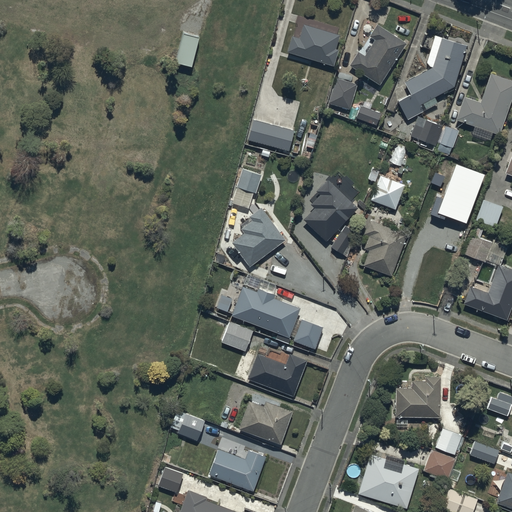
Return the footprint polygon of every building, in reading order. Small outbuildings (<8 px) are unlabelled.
[(292,31),(287,48),(334,62),(339,46),(335,45),(339,32),(304,21),(300,34),(292,31)] [(359,48),(349,62),(380,82),(407,41),(377,21),(369,33),(375,37),(365,52),(359,48)] [(197,33),(181,29),(175,57),(190,60),(197,33)] [(453,83),(465,42),(433,32),(424,61),(432,64),(405,78),(411,91),(397,98),(406,116),(437,99),(434,93),(453,83)] [(463,92),(455,116),(498,131),(511,91),(511,77),(490,70),(480,98),(463,92)] [(357,81),(336,75),(328,100),(349,106),(357,81)] [(359,103),(355,115),(375,122),(379,110),(359,103)] [(434,143),(441,124),(417,115),(410,134),(434,143)] [(252,117),(247,137),(287,148),(293,128),(252,117)] [(459,128),(445,123),(439,140),(440,141),(438,147),(449,151),(451,146),(452,146),(459,128)] [(319,127),(311,124),(308,133),(311,134),(306,147),(313,149),(317,136),(316,136),(319,127)] [(511,148),(503,170),(511,173),(511,148)] [(485,175),(456,164),(443,199),(437,197),(430,215),(444,220),(445,216),(466,224),(485,175)] [(261,172),(242,165),(235,183),(236,183),(231,199),(247,205),(253,189),(254,190),(261,172)] [(379,171),(369,195),(395,206),(404,182),(379,171)] [(357,205),(326,175),(315,187),(319,191),(308,201),(313,205),(303,216),(325,238),(357,205)] [(495,222),(502,203),(483,195),(475,215),(495,222)] [(244,230),(231,240),(249,264),(285,238),(261,204),(248,213),(251,217),(240,225),(244,230)] [(407,233),(368,218),(363,233),(367,235),(362,247),(367,249),(362,263),(390,274),(407,233)] [(353,233),(343,226),(328,247),(341,256),(351,241),(348,239),(353,233)] [(505,318),(511,299),(511,267),(501,264),(507,245),(492,239),(491,240),(470,233),(463,253),(485,261),(486,259),(498,263),(487,291),(470,284),(463,302),(505,318)] [(274,335),(287,340),(299,305),(273,295),(274,292),(257,286),(256,289),(242,283),(231,313),(276,329),(274,335)] [(232,295),(221,291),(216,304),(227,309),(232,295)] [(323,325),(301,317),(293,338),(314,346),(323,325)] [(253,328),(228,319),(221,340),(245,348),(248,341),(250,342),(254,330),(252,330),(253,328)] [(257,351),(247,377),(293,394),(307,358),(289,351),(285,361),(257,351)] [(412,385),(396,385),(396,414),(441,414),(441,374),(426,374),(426,378),(412,378),(412,385)] [(511,398),(511,394),(498,389),(495,397),(493,396),(488,407),(506,414),(511,398)] [(248,398),(238,426),(280,441),(292,409),(265,399),(263,403),(248,398)] [(184,412),(177,431),(197,438),(204,419),(184,412)] [(462,433),(442,426),(435,444),(455,452),(462,433)] [(474,438),(469,451),(494,461),(499,448),(474,438)] [(246,456),(218,445),(209,470),(254,487),(266,454),(249,447),(246,456)] [(455,456),(431,446),(423,467),(447,477),(455,456)] [(369,451),(357,489),(406,504),(418,466),(369,451)] [(182,472),(164,465),(158,483),(175,490),(182,472)] [(511,471),(506,470),(495,501),(511,506),(511,471)] [(469,511),(476,497),(449,486),(441,506),(455,511),(469,511)] [(188,487),(178,511),(244,511),(206,497),(207,494),(188,487)] [(377,511),(378,511),(354,503),(350,511),(377,511)]
